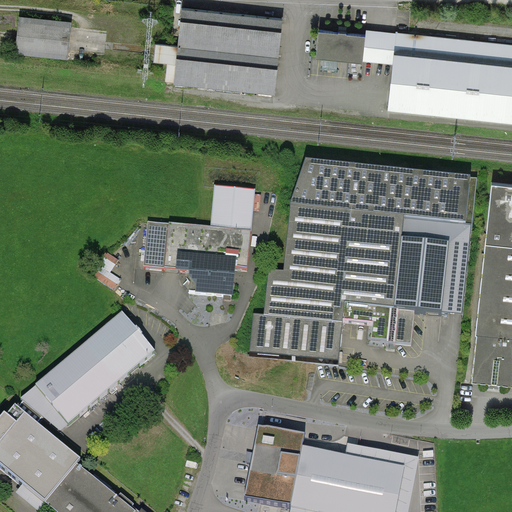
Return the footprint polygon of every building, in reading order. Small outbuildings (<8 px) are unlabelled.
[(285,18),(182,8),(175,82),(277,92),(285,18)] [(73,22),(21,17),(18,53),(69,58),(73,22)] [(511,48),(319,29),(316,58),(396,66),(392,107),(511,119),(511,48)] [(478,180),(314,165),(294,208),(288,277),(270,275),(266,320),(254,319),(250,360),(342,368),(346,325),(376,327),(374,344),(413,347),(416,312),(399,311),(407,219),(474,225),(478,180)] [(511,184),(493,183),(471,382),(511,386),(511,184)] [(253,230),(256,189),(215,186),(213,227),(253,230)] [(169,225),(148,222),(143,267),(164,269),(169,225)] [(229,247),(227,255),(240,257),(241,249),(229,247)] [(237,258),(178,253),(176,271),(189,272),(189,276),(196,286),(196,293),(233,296),(237,258)] [(156,353),(125,316),(23,402),(61,434),(156,353)] [(83,462),(19,410),(11,420),(9,419),(1,430),(0,429),(0,466),(56,511),(134,511),(79,467),(83,462)] [(303,434),(254,425),(240,499),(305,511),(395,511),(404,469),(300,449),(303,434)]
